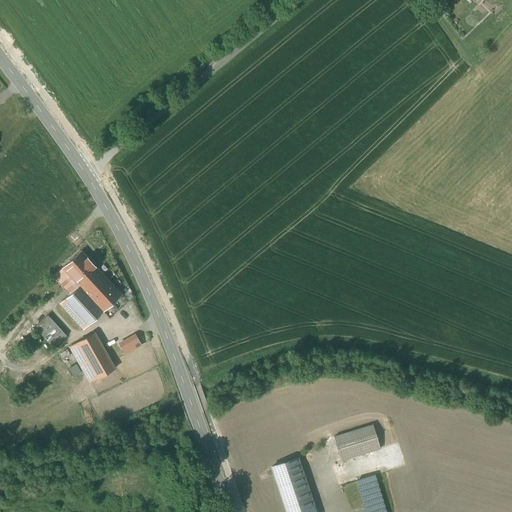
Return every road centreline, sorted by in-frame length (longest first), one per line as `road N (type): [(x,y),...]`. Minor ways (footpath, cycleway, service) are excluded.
road 1 (unclassified): [(300,0),(85,176)]
road 2 (secondary): [(85,176),(142,280),(186,390)]
road 3 (secondary): [(0,60),(85,176)]
